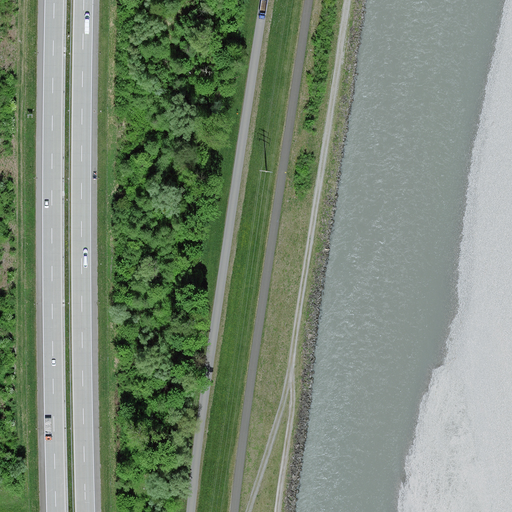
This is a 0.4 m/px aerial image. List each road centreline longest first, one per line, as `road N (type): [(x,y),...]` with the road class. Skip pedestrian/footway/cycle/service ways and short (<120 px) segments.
road 1 (track): [(349,0),(289,378),(252,511)]
road 2 (track): [(306,0),(238,511)]
road 3 (motorway): [(54,0),(57,511)]
road 4 (motorway): [(86,511),(84,0)]
